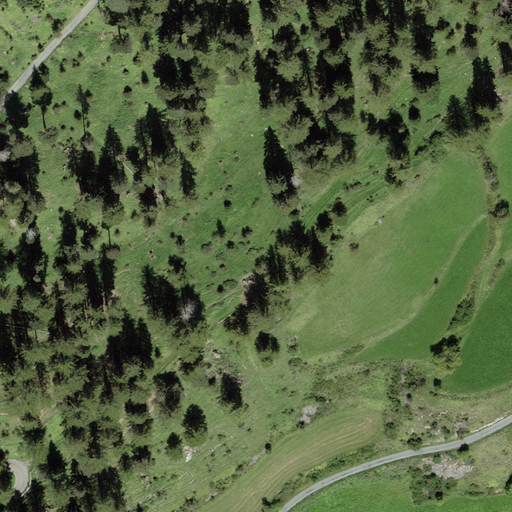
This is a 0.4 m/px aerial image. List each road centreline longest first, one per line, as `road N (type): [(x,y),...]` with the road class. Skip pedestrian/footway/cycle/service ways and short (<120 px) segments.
road 1 (track): [(274,511),(330,474),(511,413)]
road 2 (track): [(0,115),(104,0)]
